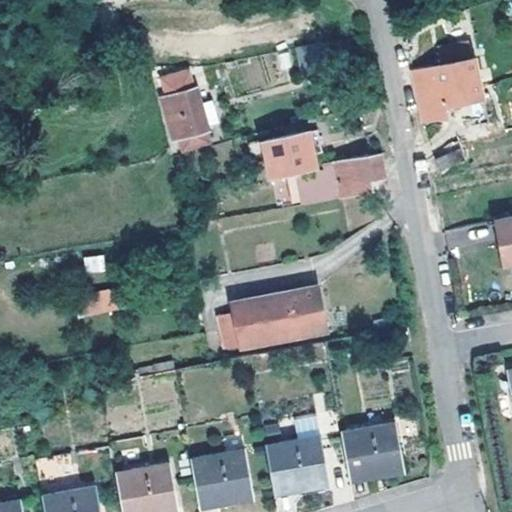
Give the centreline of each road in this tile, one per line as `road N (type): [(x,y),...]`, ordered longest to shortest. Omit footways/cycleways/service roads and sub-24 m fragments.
road 1 (residential): [(442,347),(379,11)]
road 2 (residential): [(471,500),(442,347)]
